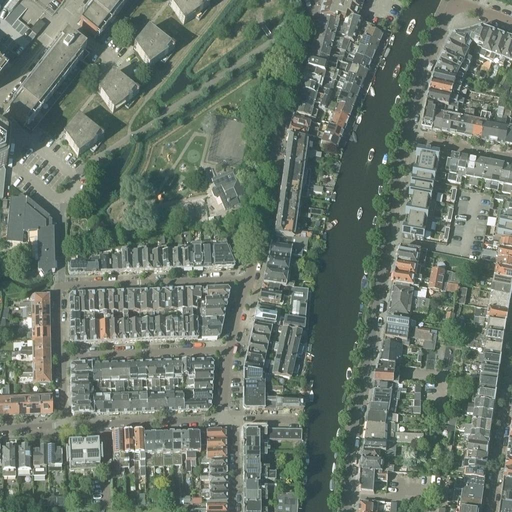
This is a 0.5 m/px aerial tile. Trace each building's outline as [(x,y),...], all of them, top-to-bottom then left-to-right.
[(99,0),(79,25),(95,38),(94,39),(125,0),(99,0)] [(210,8),(200,0),(174,0),(167,5),(168,6),(169,5),(183,25),(194,18),(199,21),(210,8)] [(325,0),(325,1),(320,18),(335,22),(336,21),(335,20),(335,19),(344,21),(345,17),(355,19),(357,10),(358,8),(360,1),(360,0),(325,0)] [(0,71),(5,75),(45,26),(38,21),(30,32),(17,21),(27,9),(18,2),(9,14),(0,6),(0,71)] [(335,22),(320,18),(318,25),(346,32),(348,25),(347,25),(338,23),(335,22)] [(344,40),(342,47),(340,53),(349,56),(349,54),(345,53),(349,43),(352,34),(355,26),(372,32),(374,27),(361,23),(348,19),(347,25),(348,25),(346,32),(344,39),(344,40)] [(344,39),(346,32),(318,25),(316,32),(335,37),(335,35),(344,37),(343,39),(344,39)] [(382,35),(372,32),(355,26),(352,34),(356,36),(356,37),(378,45),(382,35)] [(479,30),(470,33),(471,35),(477,38),(475,44),(483,48),(484,48),(490,32),(482,29),(479,30)] [(175,51),(148,30),(140,39),(143,41),(132,49),(133,49),(134,49),(148,69),(159,61),(164,65),(175,51)] [(316,32),(314,40),(342,47),(344,40),(339,39),(338,43),(333,42),(335,37),(316,32)] [(484,48),(483,48),(478,61),(482,63),(483,60),(490,62),(500,36),(490,32),(484,48)] [(471,35),(470,33),(465,35),(455,35),(453,37),(450,43),(467,51),(467,50),(471,42),(475,44),(477,38),(471,35)] [(356,36),(352,34),(349,43),(353,44),(352,47),(359,49),(374,54),(378,45),(356,37),(356,36)] [(85,51),(67,36),(54,51),(57,54),(9,114),(18,121),(24,126),(23,127),(24,128),(77,61),(85,51)] [(501,60),(510,39),(500,36),(490,62),(494,64),(496,58),(501,60)] [(511,64),(511,62),(511,39),(510,39),(501,60),(499,66),(504,67),(506,62),(511,64)] [(314,40),(312,47),(331,52),(332,49),(340,51),(339,54),(340,54),(340,53),(342,47),(314,40)] [(353,44),(349,43),(345,53),(349,54),(349,56),(371,63),(374,54),(359,49),(357,54),(350,52),(352,47),(353,44)] [(471,53),(467,50),(467,51),(450,43),(445,53),(465,62),(470,65),(472,60),(469,58),(471,53)] [(312,47),(310,54),(338,61),(340,54),(339,54),(338,58),(331,56),(330,56),(331,52),(312,47)] [(338,61),(338,63),(345,65),(367,73),(371,63),(349,56),(340,53),(340,54),(338,61)] [(465,62),(445,53),(441,62),(469,75),(471,71),(462,67),(465,62)] [(338,63),(338,61),(310,54),(308,61),(327,66),(328,63),(337,66),(338,63)] [(335,69),(327,66),(308,61),(306,68),(334,76),(335,73),(336,69),(335,69)] [(464,81),(466,74),(461,72),(441,62),(435,74),(457,80),(463,81),(464,81)] [(337,66),(335,73),(341,74),(341,75),(363,82),(367,73),(345,65),(338,63),(337,66)] [(334,76),(306,68),(304,76),(323,81),(324,78),(333,80),(334,76)] [(333,80),(333,82),(338,84),(339,80),(345,82),(343,86),(360,91),(363,82),(341,75),(341,74),(335,73),(334,76),(333,80)] [(462,86),(464,81),(463,81),(457,80),(435,74),(433,83),(467,92),(468,88),(462,86)] [(139,96),(112,75),(105,84),(107,86),(97,94),(98,93),(112,114),(123,106),(128,110),(139,96)] [(323,81),(304,76),(302,83),(326,90),(330,91),(331,86),(328,85),(328,86),(324,85),(323,86),(322,85),(323,81)] [(333,82),(331,86),(330,91),(326,90),(323,98),(320,105),(318,110),(326,113),(326,111),(328,108),(332,98),(334,94),(336,88),(338,84),(333,82)] [(302,83),(300,91),(323,98),(326,90),(302,83)] [(467,92),(433,83),(430,93),(459,100),(460,97),(458,97),(459,94),(466,96),(467,92)] [(356,101),(360,91),(343,86),(342,90),(336,88),(334,94),(340,96),(356,101)] [(300,91),(298,99),(320,105),(323,98),(300,91)] [(459,100),(430,93),(427,103),(438,105),(446,107),(449,108),(450,103),(463,105),(465,101),(459,100)] [(356,101),(340,96),(336,105),(352,110),(356,101)] [(298,99),(296,106),(317,112),(318,110),(320,105),(298,99)] [(508,102),(508,101),(499,99),(497,108),(505,109),(507,104),(508,102)] [(438,105),(427,103),(422,130),(433,132),(438,105)] [(502,118),(503,118),(507,119),(510,119),(511,111),(511,105),(507,104),(505,109),(502,118)] [(334,110),(332,115),(349,119),(352,110),(336,105),(334,110)] [(446,107),(438,105),(433,132),(441,133),(446,107)] [(317,112),(296,106),(293,115),(315,121),(317,112)] [(449,108),(446,107),(441,133),(449,135),(454,109),(451,109),(449,108)] [(505,109),(497,108),(497,109),(499,109),(497,117),(498,117),(502,118),(505,109)] [(454,109),(449,135),(457,136),(461,118),(457,117),(458,110),(454,109)] [(464,118),(461,118),(457,136),(465,138),(471,112),(466,111),(464,118)] [(475,113),(471,112),(465,138),(473,140),(477,121),(473,120),(475,113)] [(477,121),(473,140),(482,141),(487,115),(486,115),(482,114),(481,122),(477,121)] [(349,119),(332,115),(332,117),(328,125),(345,129),(349,119)] [(487,115),(482,141),(489,143),(493,124),(489,123),(491,116),(487,115)] [(497,125),(493,124),(489,143),(498,144),(503,118),(502,118),(498,117),(498,119),(497,125)] [(93,154),(104,140),(77,118),(70,128),(72,130),(62,137),(62,138),(63,137),(77,158),(88,150),(93,154)] [(317,134),(320,126),(316,125),(314,129),(309,128),(311,123),(292,118),(290,126),(317,134)] [(507,119),(503,118),(498,144),(506,146),(509,127),(506,127),(507,119)] [(317,134),(290,126),(287,136),(306,141),(307,136),(316,139),(317,134)] [(320,126),(317,134),(340,140),(343,132),(320,126)] [(336,150),(340,140),(317,134),(316,139),(317,139),(322,140),(321,143),(315,142),(314,144),(336,150)] [(6,169),(8,142),(0,136),(0,200),(2,200),(5,172),(4,170),(6,169)] [(309,142),(306,141),(287,136),(286,148),(297,150),(297,156),(307,159),(307,158),(313,159),(313,160),(313,158),(319,159),(320,154),(314,153),(314,152),(308,153),(309,148),(307,148),(309,142)] [(297,150),(286,148),(283,166),(305,170),(309,171),(310,163),(307,162),(307,159),(307,158),(297,156),(297,150)] [(440,153),(419,150),(417,160),(438,164),(440,153)] [(456,183),(461,157),(452,156),(449,175),(448,182),(456,183)] [(469,159),(461,157),(456,183),(461,184),(462,178),(466,178),(469,159)] [(469,159),(466,178),(470,179),(469,186),(473,186),(478,161),(469,159)] [(436,173),(438,164),(417,160),(416,169),(436,173)] [(478,161),(473,186),(477,187),(479,180),(483,181),(486,162),(478,161)] [(495,164),(486,162),(483,181),(487,182),(485,188),(490,189),(491,183),(495,164)] [(495,164),(491,183),(499,185),(504,166),(495,164)] [(304,177),(305,170),(283,166),(282,178),(293,179),(293,185),(303,187),(305,177),(304,177)] [(506,194),(511,168),(511,167),(504,166),(499,185),(503,186),(502,193),(506,194)] [(435,183),(436,173),(416,169),(415,169),(413,179),(435,183)] [(245,196),(234,171),(211,181),(215,189),(212,190),(211,193),(214,198),(216,199),(219,198),(224,212),(239,206),(236,200),(245,196)] [(293,179),(282,178),(279,196),(300,199),(301,193),(302,193),(303,187),(293,185),(293,179)] [(433,192),(435,183),(413,179),(412,188),(433,192)] [(438,193),(433,192),(412,188),(410,199),(436,203),(438,193)] [(49,219),(20,195),(17,199),(10,198),(6,243),(22,244),(23,233),(28,233),(28,243),(30,250),(31,257),(31,259),(28,259),(29,266),(29,267),(30,267),(30,268),(31,268),(32,268),(33,267),(33,266),(33,264),(37,264),(37,273),(40,273),(43,278),(51,273),(54,273),(53,229),(51,229),(51,223),(52,222),(48,220),(49,219)] [(299,215),(301,206),(303,207),(304,200),(300,199),(279,196),(278,207),(289,209),(288,214),(299,215)] [(434,212),(436,203),(410,199),(409,208),(434,212)] [(508,202),(494,199),(493,205),(493,206),(502,208),(502,206),(507,207),(506,212),(511,213),(511,202),(510,202),(508,202)] [(278,207),(275,225),(296,228),(296,226),(297,221),(299,221),(299,215),(288,214),(289,209),(278,207)] [(432,223),(434,212),(409,208),(408,208),(406,218),(407,218),(432,223)] [(495,210),(494,218),(511,222),(511,213),(506,212),(495,210)] [(430,233),(432,223),(407,218),(405,227),(405,228),(426,232),(430,233)] [(511,242),(511,222),(497,220),(493,238),(500,240),(511,242)] [(296,228),(275,225),(273,236),(292,239),(307,241),(315,242),(316,237),(311,237),(312,235),(299,233),(300,227),(296,226),(296,228)] [(424,241),(426,232),(405,228),(403,237),(424,241)] [(292,239),(273,236),(272,236),(270,247),(291,249),(292,239)] [(306,252),(307,241),(292,239),(291,249),(270,247),(268,259),(291,262),(292,256),(293,256),(301,258),(302,252),(306,252)] [(511,250),(511,242),(500,240),(499,243),(489,241),(488,245),(498,248),(511,250)] [(216,249),(211,250),(212,271),(232,270),(235,267),(225,242),(216,243),(216,249)] [(202,271),(201,250),(201,243),(191,244),(191,250),(192,271),(202,271)] [(206,250),(201,250),(202,271),(212,271),(211,250),(211,243),(206,243),(206,250)] [(398,263),(421,267),(424,268),(427,253),(401,248),(398,263)] [(511,261),(511,250),(498,248),(497,254),(492,253),(492,252),(483,250),(482,255),(511,261)] [(172,272),(171,251),(171,249),(165,249),(165,250),(164,250),(161,250),(161,272),(172,272)] [(182,272),(181,249),(177,249),(177,251),(171,251),(172,272),(182,272)] [(186,249),(181,249),(182,272),(192,271),(191,250),(186,251),(186,249)] [(161,272),(161,250),(156,250),(157,252),(151,252),(152,273),(161,272)] [(132,273),(131,253),(125,253),(125,251),(120,251),(121,256),(122,274),(132,273)] [(137,253),(131,253),(132,273),(142,273),(141,251),(136,251),(137,253)] [(152,273),(151,252),(145,252),(145,251),(141,251),(142,273),(152,273)] [(111,274),(110,256),(101,256),(101,253),(98,253),(98,257),(100,274),(111,274)] [(511,261),(482,255),(481,260),(495,263),(494,266),(511,269),(511,261)] [(121,256),(110,256),(111,274),(122,274),(121,256)] [(85,275),(85,257),(83,257),(84,262),(76,262),(77,264),(71,264),(68,264),(68,273),(70,275),(85,275)] [(100,274),(98,257),(91,258),(91,260),(89,260),(89,261),(87,261),(87,257),(85,257),(85,275),(100,274)] [(291,262),(268,259),(265,272),(289,276),(291,268),(301,269),(302,264),(291,262)] [(398,263),(396,274),(422,279),(423,275),(420,274),(421,267),(398,263)] [(443,284),(445,272),(445,267),(445,265),(443,263),(440,263),(439,264),(437,265),(436,270),(432,269),(431,276),(430,280),(425,279),(424,284),(429,285),(428,290),(442,292),(443,284)] [(511,269),(494,266),(484,264),(483,270),(495,272),(494,276),(495,276),(495,277),(511,280),(511,269)] [(265,272),(262,285),(289,288),(301,290),(302,285),(288,283),(289,276),(265,272)] [(451,283),(453,274),(446,272),(444,282),(451,283)] [(396,274),(394,285),(419,288),(420,283),(421,283),(422,279),(396,274)] [(461,275),(453,274),(451,283),(459,285),(461,275)] [(482,278),(481,283),(493,285),(511,289),(511,280),(495,277),(495,276),(494,276),(494,280),(482,278)] [(511,289),(493,285),(481,283),(480,288),(492,290),(491,293),(511,297),(511,290),(511,289)] [(289,288),(262,285),(260,293),(282,297),(287,298),(288,294),(283,294),(284,288),(289,289),(289,288)] [(394,285),(392,295),(420,300),(420,299),(422,289),(419,288),(394,285)] [(459,287),(447,285),(446,292),(457,294),(459,287)] [(308,291),(301,290),(289,288),(289,289),(288,294),(287,298),(290,298),(288,319),(284,318),(284,319),(283,323),(282,327),(304,331),(308,291)] [(206,301),(227,300),(229,293),(226,290),(202,291),(202,297),(206,297),(206,301)] [(176,317),(176,292),(163,293),(164,317),(166,317),(166,313),(170,313),(171,317),(176,317)] [(185,292),(176,292),(176,317),(186,317),(185,292)] [(186,317),(191,316),(191,312),(196,312),(196,302),(200,302),(200,292),(185,292),(186,317)] [(152,318),(151,293),(138,294),(139,314),(147,314),(147,318),(152,318)] [(163,293),(151,293),(152,318),(164,317),(163,293)] [(282,297),(260,293),(258,302),(281,306),(282,297)] [(491,293),(490,301),(509,305),(511,297),(491,293)] [(126,294),(116,295),(117,314),(122,314),(122,319),(126,319),(126,294)] [(139,314),(138,294),(126,294),(126,319),(127,319),(127,314),(139,314)] [(97,315),(97,295),(87,296),(88,320),(93,320),(93,316),(97,315)] [(106,295),(97,295),(97,315),(103,315),(103,320),(107,320),(106,295)] [(116,295),(106,295),(107,320),(112,319),(112,315),(117,314),(116,295)] [(420,300),(392,295),(390,305),(419,309),(431,312),(433,302),(429,301),(430,301),(420,299),(420,300)] [(30,309),(48,308),(48,303),(49,302),(49,300),(48,298),(48,296),(31,297),(31,304),(19,304),(19,309),(25,309),(30,309)] [(78,316),(77,296),(71,296),(68,299),(69,321),(75,321),(74,316),(78,316)] [(88,320),(87,296),(77,296),(78,316),(83,316),(83,320),(88,320)] [(508,313),(509,305),(490,301),(478,299),(477,304),(489,306),(488,310),(489,310),(489,309),(508,313)] [(227,300),(206,301),(204,301),(204,306),(199,306),(200,311),(225,310),(227,300)] [(256,313),(280,317),(281,309),(257,305),(256,313)] [(419,309),(390,305),(389,315),(410,318),(411,313),(418,314),(419,309)] [(48,313),(48,308),(30,309),(31,319),(48,319),(48,318),(49,317),(49,314),(48,313)] [(506,324),(508,313),(489,309),(489,310),(488,310),(488,312),(476,310),(475,318),(477,318),(506,324)] [(225,310),(200,311),(200,316),(204,316),(204,321),(223,320),(225,310)] [(280,317),(256,313),(254,322),(275,326),(276,321),(283,323),(284,319),(280,317)] [(455,314),(454,314),(447,313),(445,325),(453,326),(455,314)] [(192,321),(191,316),(186,317),(187,341),(197,341),(197,331),(197,325),(196,321),(192,321)] [(164,322),(164,317),(152,318),(152,322),(152,343),(165,342),(164,322)] [(177,342),(176,321),(176,317),(171,317),(171,322),(164,322),(165,342),(177,342)] [(187,341),(186,317),(176,317),(176,321),(177,342),(187,341)] [(420,334),(421,330),(412,328),(412,322),(388,318),(387,328),(420,334)] [(505,335),(506,324),(477,318),(475,318),(473,326),(483,328),(483,332),(505,335)] [(48,319),(31,319),(31,330),(48,330),(48,325),(49,324),(49,322),(48,320),(48,319)] [(112,319),(107,320),(108,345),(118,344),(117,324),(112,324),(112,319)] [(123,324),(117,324),(118,344),(127,344),(126,319),(122,319),(123,324)] [(127,319),(126,319),(127,344),(140,343),(139,323),(127,323),(127,319)] [(83,325),(78,325),(79,346),(89,345),(88,320),(83,320),(83,325)] [(93,320),(88,320),(89,345),(98,345),(98,325),(93,325),(93,320)] [(103,325),(98,325),(98,345),(108,345),(107,320),(103,320),(103,325)] [(198,325),(197,325),(197,331),(221,330),(223,320),(204,321),(201,321),(201,326),(198,327),(198,325)] [(75,325),(75,321),(69,321),(69,344),(72,346),(79,346),(78,325),(75,325)] [(152,343),(152,322),(139,323),(140,343),(152,343)] [(253,324),(251,334),(269,337),(270,337),(271,332),(275,333),(276,329),(253,324)] [(408,347),(409,339),(425,342),(423,350),(434,351),(437,337),(435,337),(435,336),(433,336),(433,335),(427,334),(427,335),(420,334),(387,328),(385,338),(384,344),(402,346),(402,347),(408,347)] [(289,340),(291,331),(278,329),(278,333),(280,333),(279,339),(289,340)] [(463,339),(464,331),(453,329),(452,337),(463,339)] [(48,330),(31,330),(26,331),(18,331),(18,334),(26,334),(31,334),(31,341),(49,341),(49,340),(50,339),(50,336),(48,335),(48,330)] [(219,338),(221,330),(197,331),(197,341),(216,340),(219,338)] [(291,331),(289,340),(299,342),(300,336),(304,337),(305,333),(291,331)] [(503,347),(505,335),(483,332),(482,337),(475,335),(474,342),(485,344),(503,347)] [(269,342),(270,337),(269,337),(251,334),(249,343),(273,347),(274,343),(269,342)] [(289,340),(279,339),(278,344),(275,343),(274,347),(287,350),(289,340)] [(289,340),(287,350),(302,352),(303,348),(297,347),(299,342),(289,340)] [(21,348),(21,352),(49,352),(49,347),(50,346),(50,344),(49,342),(49,341),(31,341),(31,348),(21,348)] [(485,344),(474,342),(473,349),(480,351),(480,355),(501,358),(503,347),(485,344)] [(273,347),(249,343),(247,353),(266,356),(267,351),(272,352),(273,347)] [(401,356),(402,347),(402,346),(384,344),(382,354),(401,356)] [(287,350),(274,347),(273,352),(276,352),(275,357),(285,359),(287,350)] [(302,352),(287,350),(285,359),(295,360),(296,355),(301,356),(302,352)] [(49,352),(21,352),(18,352),(18,356),(31,356),(31,357),(30,357),(30,362),(32,362),(49,363),(49,362),(50,361),(50,358),(49,357),(49,352)] [(266,356),(247,353),(245,362),(268,366),(269,362),(264,361),(266,356)] [(382,354),(379,365),(396,366),(396,367),(400,367),(401,356),(382,354)] [(478,362),(478,366),(477,367),(500,370),(501,358),(480,355),(479,362),(478,362)] [(285,359),(275,357),(274,363),(271,362),(270,366),(283,368),(285,359)] [(285,359),(283,368),(298,370),(298,367),(293,366),(295,360),(285,359)] [(189,372),(213,371),(213,364),(210,361),(189,362),(189,372)] [(49,363),(32,362),(32,370),(18,370),(18,374),(49,374),(49,369),(50,368),(50,366),(49,364),(49,363)] [(180,362),(172,363),(173,387),(178,387),(177,383),(181,382),(180,362)] [(189,372),(189,362),(180,362),(181,382),(182,382),(182,377),(187,377),(187,372),(189,372)] [(267,371),(268,366),(245,362),(243,371),(265,375),(266,373),(262,372),(262,370),(267,371)] [(154,363),(145,364),(145,381),(151,381),(151,388),(155,388),(154,363)] [(162,363),(154,363),(155,388),(160,387),(159,381),(163,381),(162,363)] [(172,363),(162,363),(163,381),(169,381),(169,387),(173,387),(172,363)] [(128,383),(127,364),(118,365),(119,389),(124,389),(124,383),(128,383)] [(137,388),(136,364),(127,364),(128,383),(133,382),(133,388),(137,388)] [(145,364),(136,364),(137,388),(141,388),(141,382),(145,381),(145,364)] [(477,367),(478,366),(471,365),(464,364),(463,369),(470,369),(470,373),(477,374),(476,379),(480,379),(480,380),(481,380),(498,383),(500,370),(477,367)] [(101,390),(100,365),(90,366),(91,375),(91,385),(91,386),(97,386),(97,390),(101,390)] [(108,365),(100,365),(101,390),(110,389),(109,387),(105,388),(105,383),(109,383),(108,365)] [(118,365),(108,365),(109,383),(115,383),(115,387),(109,387),(110,389),(119,389),(118,365)] [(399,373),(399,370),(400,369),(400,367),(396,367),(396,366),(379,365),(379,367),(379,368),(377,369),(377,370),(376,372),(377,373),(375,385),(394,386),(394,385),(399,386),(399,385),(400,376),(399,376),(399,373)] [(91,375),(90,366),(72,366),(70,368),(70,376),(91,375)] [(266,373),(265,375),(271,376),(277,377),(281,377),(283,368),(270,366),(268,373),(266,373)] [(283,368),(281,377),(285,378),(286,378),(290,379),(292,373),(297,374),(298,370),(283,368)] [(213,371),(189,372),(187,372),(187,377),(187,382),(212,381),(213,371)] [(271,384),(271,377),(271,376),(265,375),(243,371),(243,383),(242,383),(264,384),(271,384)] [(49,379),(49,374),(18,374),(18,379),(32,379),(32,386),(35,386),(45,386),(50,386),(50,384),(50,383),(50,380),(49,379)] [(91,375),(70,376),(71,386),(91,385),(91,375)] [(284,386),(285,378),(281,377),(277,377),(276,384),(284,386)] [(212,381),(187,382),(186,382),(186,386),(193,386),(193,391),(211,391),(212,381)] [(282,392),(282,388),(264,387),(264,384),(242,383),(242,392),(270,392),(282,392)] [(91,386),(91,385),(71,386),(71,396),(90,395),(92,394),(91,391),(88,391),(88,386),(91,386)] [(406,391),(399,390),(394,390),(394,386),(375,385),(374,390),(374,392),(399,394),(406,394),(406,391)] [(474,390),(496,393),(497,388),(497,389),(480,386),(480,385),(479,385),(479,386),(475,385),(474,390)] [(17,418),(16,399),(9,399),(8,387),(4,387),(4,389),(5,418),(11,418),(12,419),(15,419),(16,418),(17,418)] [(160,387),(155,388),(156,413),(165,413),(164,395),(160,395),(160,387)] [(169,395),(164,395),(165,413),(174,412),(173,387),(169,387),(165,387),(165,391),(169,391),(169,395)] [(178,387),(173,387),(174,412),(182,412),(182,402),(182,394),(178,394),(178,387)] [(137,388),(133,388),(133,396),(128,396),(129,414),(138,414),(137,388)] [(141,389),(141,388),(137,388),(138,414),(147,413),(146,395),(142,396),(142,393),(147,393),(147,389),(141,389)] [(151,395),(146,395),(147,413),(156,413),(155,388),(151,388),(151,395)] [(474,390),(467,388),(467,396),(474,397),(473,402),(495,405),(496,393),(474,390)] [(110,390),(110,389),(101,390),(102,415),(111,415),(110,397),(106,397),(106,392),(107,392),(107,390),(110,390)] [(120,414),(119,389),(110,389),(110,390),(115,390),(115,396),(110,397),(111,415),(120,414)] [(124,396),(124,389),(119,389),(120,414),(129,414),(128,396),(124,396)] [(92,391),(91,391),(92,394),(92,405),(93,415),(102,415),(101,390),(97,390),(92,390),(92,391)] [(211,391),(193,391),(193,397),(183,397),(183,394),(182,394),(182,402),(211,401),(211,391)] [(270,400),(270,392),(242,392),(242,400),(243,400),(243,401),(270,400)] [(374,392),(372,399),(391,400),(398,401),(399,394),(374,392)] [(90,395),(71,396),(71,406),(92,405),(92,394),(90,395)] [(51,414),(50,397),(39,398),(39,416),(41,416),(42,417),(44,417),(46,416),(49,416),(51,414)] [(28,417),(28,398),(16,399),(17,418),(18,418),(20,418),(22,418),(23,417),(28,417)] [(39,416),(39,398),(28,398),(28,417),(33,417),(35,418),(37,418),(38,416),(39,416)] [(391,400),(372,399),(371,406),(390,407),(397,408),(398,401),(391,400)] [(276,400),(270,400),(243,401),(243,408),(244,411),(265,411),(276,411),(276,400)] [(303,402),(278,401),(276,400),(276,411),(303,411),(303,402)] [(210,408),(211,401),(182,402),(182,412),(208,411),(210,408)] [(493,415),(495,405),(473,402),(473,407),(463,406),(463,411),(493,415)] [(92,405),(71,406),(71,414),(73,416),(93,415),(92,405)] [(390,407),(371,406),(370,415),(396,416),(395,415),(397,408),(390,407)] [(492,426),(493,415),(463,411),(462,411),(459,411),(459,410),(457,410),(456,416),(470,418),(470,422),(492,426)] [(396,416),(370,415),(368,426),(386,427),(386,424),(386,420),(392,420),(392,422),(395,423),(396,416)] [(458,418),(456,418),(450,418),(449,426),(456,427),(456,426),(457,426),(458,418)] [(491,436),(492,426),(470,422),(469,428),(457,426),(456,426),(456,427),(455,431),(491,436)] [(394,435),(395,425),(386,424),(386,427),(368,426),(367,433),(365,443),(402,445),(423,446),(423,436),(394,435)] [(456,428),(449,427),(448,427),(447,437),(450,437),(449,447),(453,448),(454,441),(455,431),(456,428)] [(226,440),(225,430),(198,432),(199,435),(199,442),(206,441),(206,442),(226,440)] [(242,432),(242,441),(259,441),(259,436),(263,436),(263,438),(266,438),(266,430),(245,430),(242,432)] [(266,430),(266,438),(266,442),(301,442),(301,431),(266,430)] [(489,446),(491,436),(455,431),(455,436),(470,438),(469,443),(489,446)] [(145,467),(143,436),(143,433),(132,434),(134,462),(134,465),(136,465),(136,458),(139,458),(140,477),(145,478),(145,467)] [(124,476),(122,434),(111,434),(113,457),(118,457),(119,479),(124,479),(124,476)] [(132,434),(122,434),(124,476),(129,475),(128,462),(134,462),(132,434)] [(163,456),(162,435),(161,436),(152,436),(154,463),(154,467),(154,471),(159,471),(158,456),(163,456)] [(172,473),(171,435),(162,435),(163,456),(167,456),(168,473),(172,473)] [(181,455),(180,435),(171,435),(172,473),(178,472),(177,462),(181,462),(181,455)] [(191,473),(191,468),(190,462),(189,435),(180,435),(181,455),(185,455),(186,462),(185,462),(185,473),(191,473)] [(199,445),(199,442),(199,435),(189,435),(190,462),(195,462),(195,455),(200,455),(199,445)] [(154,463),(152,436),(143,436),(145,467),(154,467),(154,463)] [(226,450),(226,440),(206,442),(206,441),(206,445),(206,452),(226,450)] [(242,441),(242,452),(266,452),(274,452),(274,450),(266,449),(266,447),(259,447),(259,441),(242,441)] [(102,463),(101,448),(100,448),(100,450),(98,450),(98,446),(98,442),(85,442),(86,443),(80,443),(68,443),(68,452),(66,452),(66,450),(65,450),(66,464),(67,465),(67,464),(69,464),(69,468),(84,467),(84,471),(99,470),(99,462),(101,462),(101,463),(102,463)] [(402,445),(365,443),(364,452),(386,453),(385,458),(395,458),(396,447),(401,447),(402,445)] [(488,456),(489,446),(469,443),(468,454),(488,456)] [(447,447),(439,447),(439,453),(443,453),(443,456),(450,456),(450,453),(447,453),(447,447)] [(15,476),(15,449),(10,449),(6,449),(6,450),(2,450),(2,477),(15,476)] [(21,449),(17,449),(17,472),(30,472),(30,449),(26,449),(21,449)] [(46,469),(45,449),(40,450),(40,452),(32,452),(33,474),(40,474),(46,474),(46,469)] [(61,468),(61,466),(61,450),(53,450),(47,450),(48,468),(61,468)] [(226,450),(206,452),(206,457),(199,457),(200,461),(208,461),(226,460),(226,450)] [(266,458),(266,452),(242,452),(242,463),(259,463),(259,458),(263,458),(266,458)] [(364,452),(362,460),(384,462),(384,458),(385,458),(386,453),(364,452)] [(468,454),(464,453),(462,462),(487,465),(488,457),(468,454)] [(226,469),(226,460),(208,461),(200,461),(200,465),(208,465),(208,470),(226,469)] [(383,468),(384,462),(362,460),(361,469),(363,469),(363,472),(375,473),(375,472),(388,473),(410,475),(410,469),(394,468),(387,467),(387,470),(385,470),(385,468),(383,468)] [(462,462),(461,469),(461,470),(485,473),(487,465),(462,462)] [(259,469),(259,463),(242,463),(242,474),(266,474),(273,474),(273,473),(276,473),(276,470),(273,470),(273,469),(266,468),(259,469)] [(461,470),(461,469),(456,468),(455,473),(463,474),(462,478),(464,478),(484,481),(485,473),(461,470)] [(200,474),(200,478),(209,478),(226,477),(226,469),(208,470),(208,474),(200,474)] [(387,483),(388,473),(375,472),(375,473),(363,472),(361,472),(359,489),(359,490),(359,493),(361,493),(360,493),(361,493),(374,495),(375,482),(387,483)] [(266,474),(242,474),(242,484),(266,484),(267,484),(267,482),(275,482),(275,480),(276,480),(276,476),(275,475),(275,473),(274,473),(274,474),(273,474),(266,474)] [(226,485),(226,477),(209,478),(200,478),(200,482),(208,482),(208,486),(209,486),(226,485)] [(484,481),(464,478),(463,484),(455,483),(455,488),(483,491),(484,481)] [(511,481),(504,481),(503,488),(511,489),(511,481)] [(267,485),(267,484),(266,484),(242,484),(242,495),(266,495),(267,495),(275,495),(276,495),(276,485),(267,485)] [(209,486),(208,486),(209,491),(202,491),(202,494),(209,495),(226,493),(226,485),(209,486)] [(483,491),(455,488),(454,492),(462,493),(461,500),(481,503),(483,491)] [(511,489),(503,488),(502,496),(511,497),(511,489)] [(209,495),(202,494),(200,494),(200,499),(203,499),(203,501),(209,501),(209,503),(206,503),(206,505),(226,504),(227,502),(226,493),(209,495)] [(266,503),(267,495),(266,495),(242,495),(242,506),(259,506),(259,501),(264,501),(264,503),(266,503)] [(296,511),(297,495),(276,495),(275,495),(274,511),(296,511)] [(511,497),(502,496),(501,504),(511,505),(511,497)] [(66,499),(56,499),(56,508),(66,507),(66,499)] [(144,499),(136,500),(137,506),(137,507),(145,507),(144,499)] [(479,511),(480,509),(481,503),(461,500),(461,506),(459,511),(479,511)] [(360,502),(359,511),(377,511),(378,503),(360,502)]
